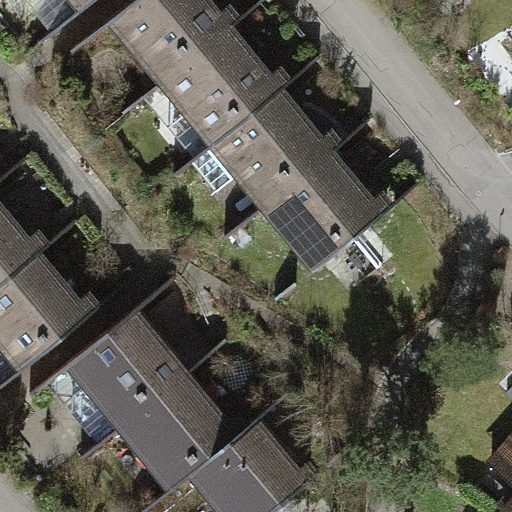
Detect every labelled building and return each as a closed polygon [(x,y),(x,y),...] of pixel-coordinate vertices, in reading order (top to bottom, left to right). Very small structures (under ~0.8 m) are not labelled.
[(70,0),(80,11),(93,0),(70,0)] [(208,0),(131,0),(111,16),(163,79),(229,25),(208,0)] [(229,25),(163,79),(214,141),(280,87),(229,25)] [(280,87),(214,141),(265,203),(331,149),(355,130),(314,80),(290,99),(280,87)] [(331,149),(265,203),(317,267),(383,213),(331,149)] [(0,203),(0,280),(38,250),(0,203)] [(38,250),(0,280),(0,339),(23,368),(90,314),(38,250)] [(137,305),(69,362),(85,383),(73,394),(71,411),(98,442),(120,424),(188,368),(203,355),(189,338),(175,350),(137,305)] [(188,368),(120,424),(172,487),(191,472),(240,431),(188,368)] [(240,431),(191,472),(223,511),(271,511),(311,480),(258,416),(240,431)] [(511,511),(511,441),(492,465),(502,474),(509,473),(511,475),(511,505),(505,511),(511,511)]
